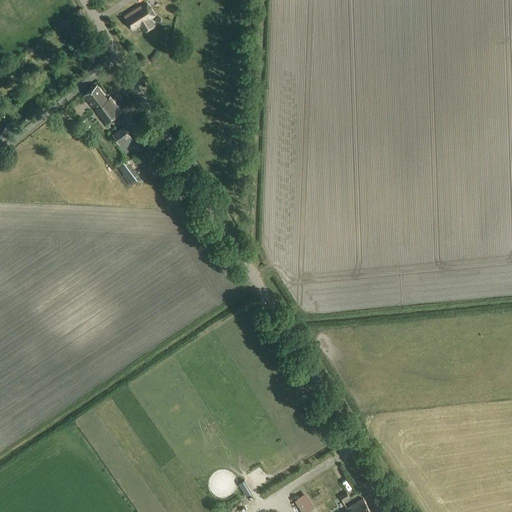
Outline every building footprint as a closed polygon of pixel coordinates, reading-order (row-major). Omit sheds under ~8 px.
[(144,33),(156,25),(152,19),(156,16),(146,1),(124,16),(134,31),(140,27),(144,33)] [(105,99),(96,85),(82,95),(88,104),(89,103),(102,122),(118,110),(108,97),(105,99)] [(86,118),(81,122),(85,128),(91,124),(86,118)] [(8,123),(0,135),(7,139),(14,127),(8,123)] [(120,144),(131,136),(123,126),(113,134),(120,144)] [(131,185),(141,179),(127,159),(117,166),(131,185)] [(318,454),(325,464),(336,456),(329,446),(318,454)] [(346,492),(339,497),(342,501),(349,497),(346,492)] [(341,511),(340,511),(372,511),(364,498),(346,509),(347,510),(344,511),(341,511)] [(298,509),(310,511),(312,503),(300,500),(298,509)] [(330,511),(333,511),(328,503),(313,511),(330,511)]
